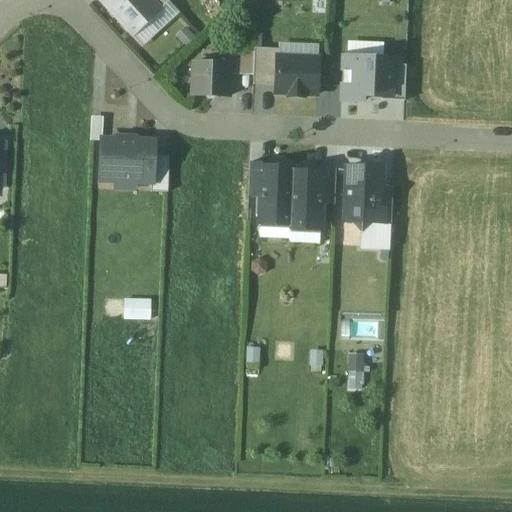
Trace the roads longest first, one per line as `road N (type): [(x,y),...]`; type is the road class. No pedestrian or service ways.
road 1 (track): [(0,485),(511,507)]
road 2 (residential): [(511,139),(177,122),(62,0)]
